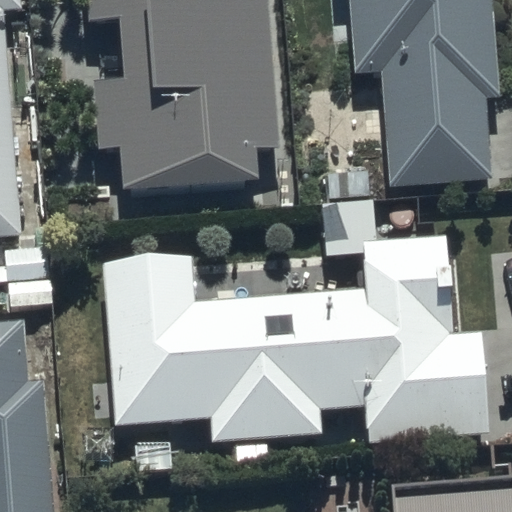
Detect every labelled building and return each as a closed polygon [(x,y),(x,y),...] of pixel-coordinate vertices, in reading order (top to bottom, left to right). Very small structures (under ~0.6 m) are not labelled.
[(0,0),(0,240),(16,240),(0,18),(0,16),(19,15),(18,0),(0,0)] [(84,0),(87,29),(116,27),(120,87),(88,89),(92,157),(115,155),(118,196),(254,187),(252,154),(278,153),(267,0),(84,0)] [(344,0),(351,81),(381,79),(390,188),(488,180),(483,106),(498,105),(490,0),(344,0)] [(190,262),(99,269),(116,433),(207,424),(210,453),(323,442),(321,420),(361,416),(362,428),(334,431),(336,454),(485,439),(481,340),(449,341),(445,245),(356,249),(358,295),(194,309),(190,262)] [(0,511),(50,511),(41,388),(27,389),(22,328),(0,329),(0,511)] [(511,511),(511,488),(393,497),(394,511),(511,511)]
